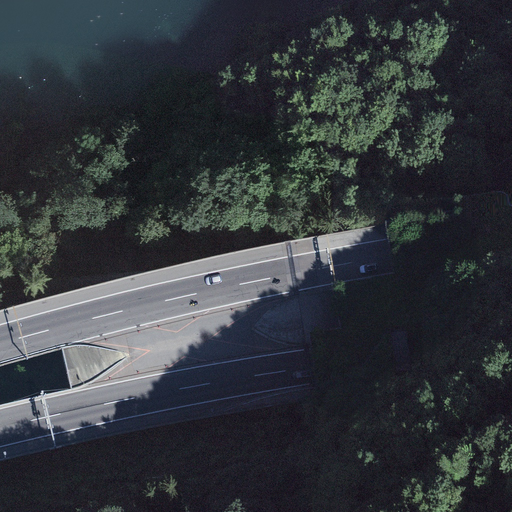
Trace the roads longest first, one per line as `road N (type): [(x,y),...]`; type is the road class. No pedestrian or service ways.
road 1 (unclassified): [(511,173),(363,218),(0,292)]
road 2 (motorway): [(511,240),(241,284),(0,344)]
road 3 (motorway): [(0,428),(267,374),(511,345)]
